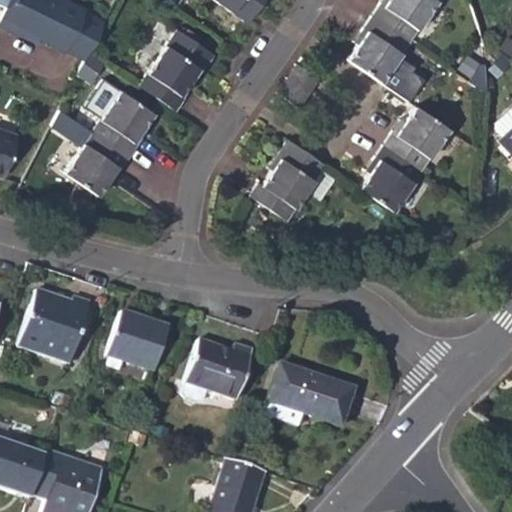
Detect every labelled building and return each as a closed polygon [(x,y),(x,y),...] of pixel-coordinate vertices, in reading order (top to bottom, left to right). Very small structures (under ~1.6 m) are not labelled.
[(65,47),(85,57),(88,51),(104,22),(83,12),(84,10),(64,0),(7,0),(4,7),(0,15),(0,24),(11,30),(15,25),(39,37),(64,49),(65,47)] [(263,0),(212,0),(246,24),(263,0)] [(385,0),(382,4),(378,2),(369,15),(406,39),(431,0),(385,0)] [(355,45),(346,59),(378,80),(406,39),(369,15),(359,30),(363,33),(355,45)] [(11,30),(37,42),(39,37),(15,25),(11,30)] [(174,29),(136,84),(174,109),(181,98),(177,95),(186,80),(195,67),(199,70),(211,53),(174,29)] [(351,42),(355,45),(363,33),(359,30),(351,42)] [(497,42),(511,52),(511,36),(506,31),(497,42)] [(295,93),(307,69),(293,62),(281,85),(295,93)] [(186,80),(190,83),(199,70),(195,67),(186,80)] [(105,78),(82,110),(95,119),(118,86),(105,78)] [(139,146),(138,145),(133,142),(142,129),(152,114),(118,91),(90,131),(131,158),(139,146)] [(500,132),(511,121),(511,100),(493,118),(493,124),(500,132)] [(414,105),(403,120),(394,133),(390,130),(382,144),(418,168),(445,127),(414,105)] [(390,130),(394,133),(403,120),(398,118),(390,130)] [(511,121),(500,132),(495,137),(511,154),(511,152),(511,121)] [(15,133),(0,128),(0,175),(2,176),(15,133)] [(133,142),(138,145),(147,133),(142,129),(133,142)] [(121,173),(131,158),(90,131),(62,172),(97,195),(107,180),(115,169),(119,172),(121,173)] [(284,220),(322,163),(286,139),(275,156),(279,159),(270,171),(259,188),(255,184),(248,195),(284,220)] [(367,173),(358,187),(390,210),(418,168),(382,144),(371,158),(376,161),(367,173)] [(266,168),(270,171),(279,159),(275,156),(266,168)] [(363,171),(367,173),(376,161),(371,158),(363,171)] [(107,180),(111,184),(119,172),(115,169),(107,180)] [(16,347),(66,364),(87,303),(71,297),(69,302),(34,291),(16,347)] [(118,312),(103,357),(118,362),(150,372),(166,328),(118,312)] [(181,384),(182,384),(203,391),(231,401),(247,350),(232,344),(229,352),(195,340),(181,384)] [(100,366),(115,371),(118,362),(103,357),(100,366)] [(277,366),(265,401),(299,413),(335,425),(348,390),(277,366)] [(183,402),(194,405),(199,403),(203,391),(182,384),(179,395),(183,402)] [(260,416),(294,428),(299,413),(265,401),(260,416)] [(0,490),(27,500),(28,494),(40,458),(0,443),(0,490)] [(86,511),(100,471),(42,452),(40,458),(28,494),(43,499),(51,501),(47,511),(86,511)] [(247,511),(261,472),(227,461),(222,460),(205,511),(247,511)] [(39,511),(47,511),(51,501),(43,499),(39,511)]
